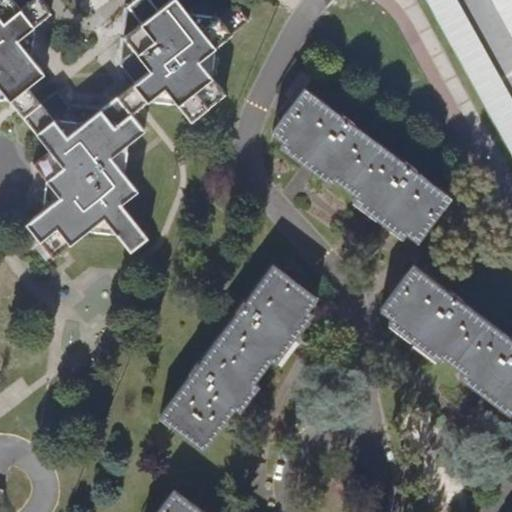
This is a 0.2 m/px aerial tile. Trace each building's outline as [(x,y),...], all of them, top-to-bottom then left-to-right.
[(0,0),(0,87),(10,98),(27,85),(44,72),(30,55),(34,25),(50,12),(40,0),(0,0)] [(121,66),(134,83),(147,99),(164,86),(191,120),(225,93),(198,59),(249,18),(235,2),(218,15),(205,0),(134,0),(128,5),(121,66)] [(511,0),(428,0),(511,151),(511,0)] [(134,83),(118,96),(131,113),(147,99),(134,83)] [(39,102),(27,85),(10,98),(24,115),(39,102)] [(417,241),(451,196),(305,87),(271,132),(417,241)] [(144,129),(131,113),(118,96),(101,109),(69,105),(56,89),(39,102),(24,115),(50,150),(33,163),(59,196),(26,223),(53,257),(103,217),(130,250),(147,237),(120,204),(137,190),(110,156),(144,129)] [(272,263),(160,416),(204,449),(317,296),(272,263)] [(511,338),(413,263),(379,307),(511,408),(511,338)] [(203,511),(174,490),(158,511),(203,511)]
